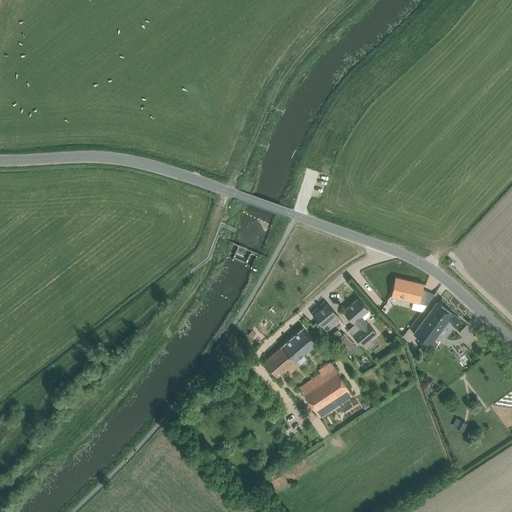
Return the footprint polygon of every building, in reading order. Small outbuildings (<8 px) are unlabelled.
[(419,302),(426,304),(434,294),(422,288),(424,283),(395,277),(391,295),(419,302)] [(367,322),(364,319),(368,316),(369,314),(370,313),(369,311),(368,309),(358,297),(343,310),(353,322),(354,322),(360,329),(353,335),(362,345),(376,332),(367,322)] [(439,332),(446,337),(460,318),(453,314),(453,313),(437,301),(413,333),(429,346),(439,332)] [(326,331),(341,318),(327,303),(313,315),(326,331)] [(303,354),(316,343),(303,327),(263,361),(277,376),(286,368),(290,372),(307,358),(303,354)] [(344,332),(341,334),(338,330),(331,337),(344,351),(353,343),(344,332)] [(315,384),(303,392),(320,417),(339,404),(353,395),(330,362),(319,370),(321,373),(319,374),(312,379),(315,384)] [(462,431),(466,423),(455,417),(451,426),(462,431)] [(293,472),(287,477),(289,481),(296,476),(293,472)]
